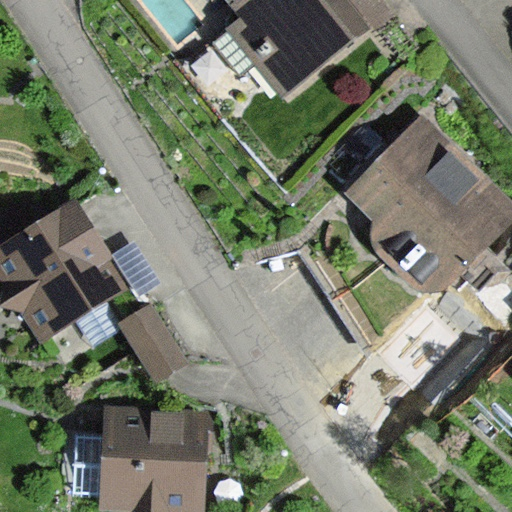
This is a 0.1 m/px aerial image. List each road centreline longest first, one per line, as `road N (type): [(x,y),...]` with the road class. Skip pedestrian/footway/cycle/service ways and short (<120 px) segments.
road 1 (residential): [(367,511),(26,0)]
road 2 (residential): [(434,0),(511,94)]
